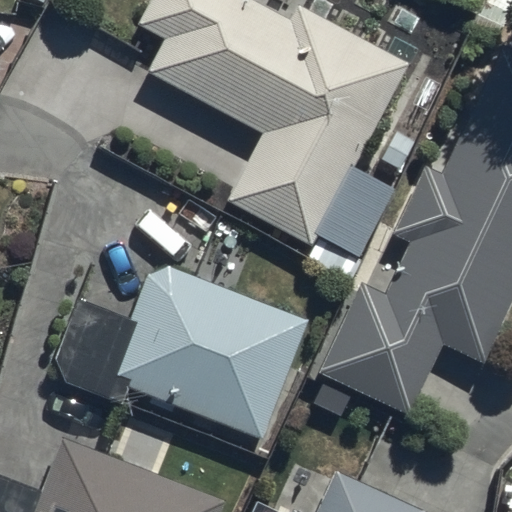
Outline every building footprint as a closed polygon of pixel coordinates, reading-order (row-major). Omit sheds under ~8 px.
[(304,264),(348,289),(394,203),(351,179),(408,76),(298,16),(306,0),(249,0),(246,6),(235,0),(154,0),(137,37),(161,49),(144,83),(256,145),(221,209),(308,257),(304,264)] [(448,0),(455,3),(451,12),(474,23),(484,0),(448,0)] [(511,0),(487,0),(471,35),(493,46),(507,16),(511,17),(511,0)] [(379,235),(315,380),(411,422),(440,355),(482,373),(511,303),(511,69),(494,62),(441,184),(426,178),(398,243),(379,235)] [(130,328),(79,309),(55,368),(62,391),(123,414),(127,404),(261,454),(307,330),(151,271),(130,328)] [(41,501),(0,484),(0,511),(223,511),(62,447),(41,501)] [(394,511),(326,483),(313,511),(394,511)]
